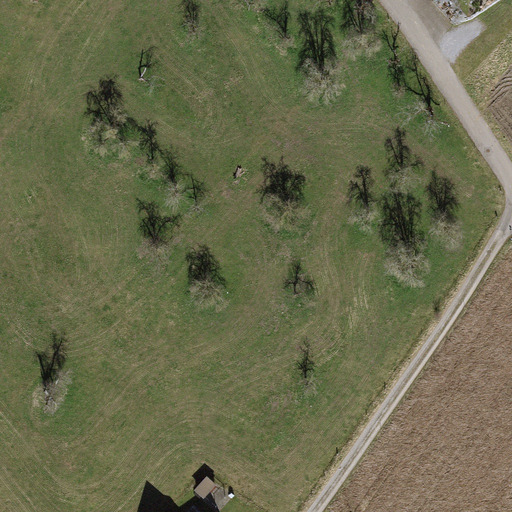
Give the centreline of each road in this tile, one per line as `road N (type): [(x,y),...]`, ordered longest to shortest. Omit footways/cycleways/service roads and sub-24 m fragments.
road 1 (track): [(511,226),(314,511)]
road 2 (track): [(511,179),(392,0)]
